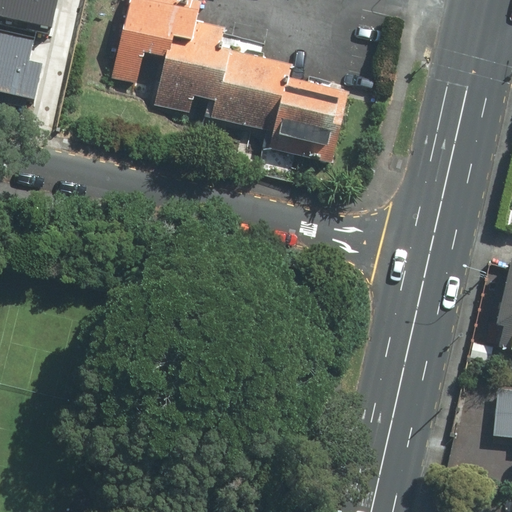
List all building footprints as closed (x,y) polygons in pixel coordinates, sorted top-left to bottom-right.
[(0,0),(0,16),(51,28),(57,0),(0,0)] [(132,0),(114,81),(162,92),(158,108),(193,117),(197,102),(217,107),(214,121),(270,134),(267,148),(337,165),(355,89),(298,75),(300,64),(223,46),(227,28),(202,22),(207,0),(132,0)] [(0,88),(35,97),(44,60),(33,58),(38,37),(0,27),(0,88)] [(511,261),(498,323),(501,323),(495,347),(511,351),(511,261)] [(511,388),(499,387),(494,437),(511,438),(511,388)]
